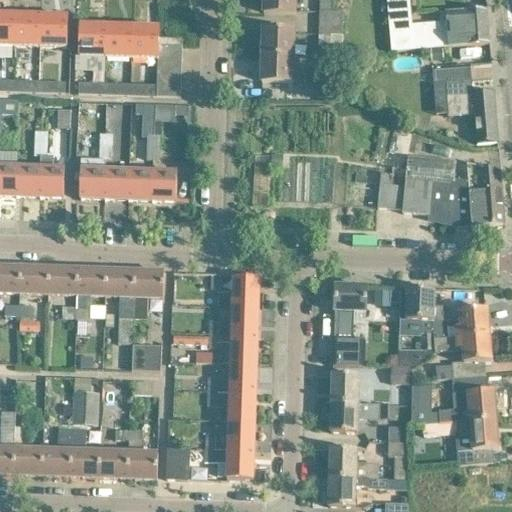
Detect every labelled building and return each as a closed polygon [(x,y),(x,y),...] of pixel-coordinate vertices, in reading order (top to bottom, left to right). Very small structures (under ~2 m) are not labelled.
[(296,17),(297,0),(263,0),(263,16),(296,17)] [(331,14),(331,0),(321,0),(321,14),(331,14)] [(409,2),(388,4),(393,54),(430,51),(443,50),(440,25),(412,28),(409,2)] [(446,16),(441,16),(441,25),(440,25),(443,50),(449,49),(449,50),(470,49),(490,47),(487,12),(467,14),(464,14),(446,16)] [(343,15),(331,14),(321,14),(320,26),(343,26),(343,15)] [(0,48),(14,49),(15,18),(0,17),(0,48)] [(40,50),(41,19),(15,18),(14,49),(40,50)] [(41,19),(40,50),(66,51),(67,20),(41,19)] [(342,38),(343,26),(320,26),(320,38),(331,38),(342,38)] [(106,61),(107,29),(81,28),(80,60),(106,61)] [(131,61),(132,30),(107,29),(106,61),(131,61)] [(158,49),(158,41),(158,31),(132,30),(131,61),(157,62),(158,49)] [(262,59),(295,60),(296,34),(263,32),(262,59)] [(330,61),(331,38),(320,38),(320,61),(330,61)] [(182,50),(182,41),(158,41),(158,49),(182,50)] [(182,62),(182,50),(158,49),(157,62),(182,62)] [(443,50),(430,51),(431,64),(444,63),(443,50)] [(294,86),(295,60),(262,59),(261,85),(294,86)] [(330,87),(330,61),(320,61),(319,87),(330,87)] [(181,75),(182,62),(157,62),(157,75),(181,75)] [(345,85),(361,88),(364,72),(348,69),(345,85)] [(470,70),(433,74),(434,86),(447,85),(450,120),(475,118),(478,148),(498,146),(493,95),(472,97),(470,70)] [(181,88),(181,75),(157,75),(157,87),(181,88)] [(0,95),(13,95),(13,84),(0,83),(0,95)] [(38,96),(39,85),(13,84),(13,95),(38,96)] [(39,85),(38,96),(66,97),(66,86),(39,85)] [(105,98),(105,87),(81,86),(80,98),(105,98)] [(130,99),(130,88),(105,87),(105,98),(130,99)] [(180,101),(181,88),(157,87),(157,89),(156,100),(180,101)] [(156,100),(157,89),(130,88),(130,99),(156,100)] [(106,115),(106,113),(106,107),(79,106),(79,119),(96,120),(96,115),(106,115)] [(156,115),(156,108),(136,108),(135,118),(141,118),(141,140),(148,140),(154,140),(155,115),(156,115)] [(175,125),(175,116),(175,109),(156,108),(156,115),(155,115),(154,140),(160,140),(160,124),(175,125)] [(415,118),(411,129),(429,136),(434,125),(415,118)] [(47,148),(47,136),(36,136),(36,147),(47,148)] [(112,139),(107,139),(101,138),(101,150),(112,150),(112,139)] [(160,140),(154,140),(148,140),(148,151),(160,152),(160,140)] [(377,141),(370,165),(391,170),(397,146),(377,141)] [(46,159),(47,148),(36,147),(36,159),(41,159),(46,159)] [(112,161),(112,150),(101,150),(100,161),(112,161)] [(159,164),(160,152),(148,151),(148,163),(159,164)] [(52,172),(52,159),(46,159),(41,159),(41,171),(40,171),(39,201),(64,202),(65,172),(52,172)] [(428,220),(471,230),(470,204),(468,184),(454,183),(456,165),(408,160),(406,160),(406,171),(393,170),(392,178),(378,178),(378,192),(377,212),(402,213),(402,217),(428,219),(428,220)] [(105,174),(105,164),(81,163),(80,203),(104,203),(105,174)] [(470,204),(471,230),(505,228),(500,175),(467,167),(468,184),(470,204)] [(0,199),(16,200),(17,170),(0,169),(0,199)] [(39,201),(40,171),(17,170),(16,200),(39,201)] [(128,204),(129,174),(105,174),(104,203),(128,204)] [(151,205),(152,175),(129,174),(128,204),(151,205)] [(152,175),(151,205),(176,206),(177,176),(152,175)] [(0,296),(18,297),(19,271),(0,270),(0,296)] [(47,298),(48,272),(19,271),(18,297),(47,298)] [(76,299),(77,273),(48,272),(47,298),(76,299)] [(105,300),(106,274),(77,273),(76,299),(78,299),(77,311),(77,321),(91,322),(92,300),(105,300)] [(134,323),(135,275),(106,274),(105,300),(120,301),(118,348),(131,348),(132,323),(134,323)] [(135,275),(134,323),(147,323),(148,295),(163,296),(164,276),(135,275)] [(221,280),(211,279),(210,292),(221,293),(221,280)] [(232,310),(259,311),(260,282),(233,281),(233,301),(232,310)] [(335,289),(334,341),(353,342),(353,341),(354,321),(354,315),(366,316),(367,290),(335,289)] [(375,291),(375,303),(390,303),(391,291),(375,291)] [(411,374),(435,358),(434,343),(433,332),(433,310),(433,292),(408,292),(407,312),(407,324),(422,324),(423,337),(421,337),(423,352),(399,352),(398,372),(411,372),(411,374)] [(17,319),(18,309),(6,309),(5,319),(17,319)] [(18,309),(17,319),(33,319),(33,309),(18,309)] [(77,321),(77,311),(63,310),(62,321),(77,321)] [(258,340),(259,311),(232,310),(231,339),(258,340)] [(433,332),(434,343),(489,338),(487,312),(459,314),(461,329),(450,330),(447,330),(448,310),(433,310),(433,332)] [(114,330),(114,319),(106,318),(106,330),(114,330)] [(219,339),(220,324),(210,324),(210,339),(219,339)] [(39,335),(40,326),(21,325),(20,335),(39,335)] [(452,382),(486,380),(485,365),(491,364),(489,338),(434,343),(435,358),(445,357),(445,353),(462,352),(463,364),(451,364),(452,382)] [(219,353),(219,339),(210,339),(210,352),(219,353)] [(257,368),(258,340),(231,339),(219,339),(219,353),(219,357),(218,367),(230,368),(231,368),(257,368)] [(208,341),(174,340),(173,348),(208,349),(208,341)] [(334,341),(333,370),(364,371),(365,341),(353,341),(353,342),(334,341)] [(132,349),(132,375),(160,376),(161,350),(132,349)] [(398,372),(399,352),(395,352),(385,363),(385,371),(391,372),(398,372)] [(218,367),(219,357),(196,356),(196,366),(218,367)] [(80,359),(80,371),(93,371),(93,360),(80,359)] [(256,397),(257,368),(231,368),(230,396),(256,397)] [(411,372),(398,372),(391,372),(391,388),(411,388),(411,374),(411,372)] [(332,407),(380,409),(381,394),(371,394),(371,401),(359,400),(360,379),(332,378),(332,407)] [(443,428),(496,424),(494,394),(487,394),(486,380),(452,382),(455,417),(442,418),(443,428)] [(1,382),(0,392),(16,392),(16,382),(1,382)] [(218,396),(219,382),(208,382),(208,396),(218,396)] [(152,386),(133,385),(133,400),(152,401),(152,386)] [(37,413),(38,394),(13,393),(13,412),(37,413)] [(99,428),(121,428),(122,396),(100,395),(99,428)] [(98,429),(99,397),(73,396),(72,429),(98,429)] [(218,410),(218,396),(208,396),(208,410),(218,410)] [(255,426),(256,397),(230,396),(230,411),(229,425),(255,426)] [(395,410),(380,409),(332,407),(331,436),(358,437),(358,422),(394,423),(395,410)] [(16,414),(15,414),(3,414),(2,451),(0,450),(0,478),(13,479),(16,414)] [(42,480),(43,453),(28,452),(29,431),(40,431),(40,415),(16,414),(13,479),(42,480)] [(496,424),(443,428),(423,430),(424,441),(459,438),(458,434),(470,433),(472,455),(457,456),(458,469),(493,467),(492,453),(498,452),(496,424)] [(254,455),(255,426),(229,425),(228,454),(254,455)] [(42,480),(71,481),(72,454),(73,442),(73,432),(60,431),(59,453),(43,453),(42,480)] [(85,454),(86,432),(73,432),(73,442),(72,454),(71,481),(99,482),(100,455),(85,454)] [(116,434),(115,444),(129,444),(130,433),(126,433),(116,433),(116,434)] [(129,456),(128,483),(157,484),(158,457),(143,456),(144,434),(130,433),(129,444),(129,456)] [(389,446),(409,447),(409,433),(389,433),(389,446)] [(206,453),(216,453),(217,438),(207,438),(206,453)] [(408,461),(409,447),(389,446),(389,460),(395,460),(395,483),(405,483),(406,461),(408,461)] [(190,453),(167,452),(165,483),(188,484),(190,453)] [(329,482),(378,483),(378,468),(356,468),(357,453),(330,452),(329,482)] [(254,455),(228,454),(216,453),(206,453),(206,467),(227,467),(227,483),(253,483),(254,455)] [(100,455),(99,482),(128,483),(129,456),(100,455)] [(388,483),(378,483),(329,482),(328,511),(356,511),(357,490),(368,490),(368,493),(387,493),(388,483)]
